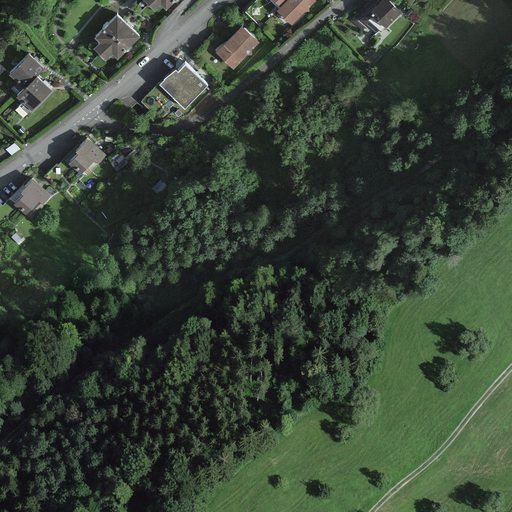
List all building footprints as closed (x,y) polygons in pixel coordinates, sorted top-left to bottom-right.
[(293,20),(314,1),(313,0),(288,0),(281,8),(293,20)] [(376,36),(399,13),(386,0),(379,0),(377,2),(375,0),(370,0),(349,22),(367,40),(374,34),(376,36)] [(96,44),(101,49),(128,22),(118,12),(97,32),(103,37),(96,44)] [(234,66),(260,38),(242,21),(216,49),(234,66)] [(139,33),(128,22),(101,49),(107,55),(113,49),(118,54),(139,33)] [(389,53),(381,45),(367,59),(375,67),(389,53)] [(43,63),(29,49),(9,70),(23,83),(35,71),(43,63)] [(173,96),(184,107),(210,82),(187,59),(165,79),(177,92),(173,96)] [(19,102),(27,110),(51,85),(35,71),(23,83),(16,91),(23,98),(19,102)] [(76,147),(78,149),(69,159),(82,171),(83,170),(87,173),(107,153),(89,134),(76,147)] [(129,162),(122,152),(111,159),(118,169),(129,162)] [(24,190),(14,200),(25,212),(26,211),(31,216),(44,204),(42,202),(51,194),(33,175),(21,187),(24,190)]
